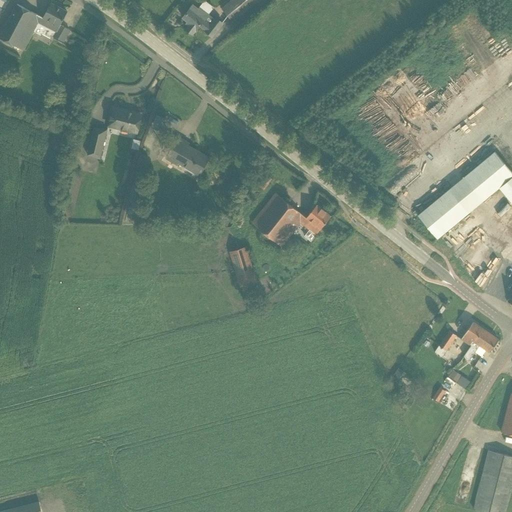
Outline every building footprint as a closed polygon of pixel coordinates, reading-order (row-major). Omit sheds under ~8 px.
[(230,0),(229,2),(221,8),(233,22),(259,0),(230,0)] [(38,15),(20,48),(24,50),(33,33),(41,37),(43,33),(46,27),(54,31),(51,35),(53,36),(53,35),(64,41),(69,31),(59,26),(67,12),(51,3),(43,18),(38,15)] [(16,4),(0,33),(0,37),(20,48),(38,15),(16,4)] [(192,6),(189,10),(183,18),(190,24),(186,29),(192,35),(199,26),(205,30),(206,28),(208,30),(211,26),(217,20),(216,19),(215,21),(200,9),(198,11),(192,6)] [(206,28),(205,30),(206,31),(205,32),(212,37),(222,24),(217,20),(211,26),(208,30),(206,28)] [(112,108),(108,128),(136,134),(141,115),(112,108)] [(94,127),(87,155),(93,156),(93,157),(99,159),(107,130),(94,127)] [(178,138),(173,146),(165,159),(176,165),(177,163),(198,176),(209,158),(187,146),(188,144),(178,138)] [(511,172),(495,152),(418,216),(437,239),(499,187),(511,176),(511,172)] [(136,162),(144,166),(148,157),(140,154),(136,162)] [(254,183),(263,190),(271,179),(262,172),(254,183)] [(511,176),(499,187),(511,203),(511,176)] [(276,193),(270,201),(252,223),(281,247),(300,223),(316,235),(331,216),(316,205),(306,218),(276,193)] [(496,217),(507,206),(501,199),(489,211),(496,217)] [(236,251),(230,252),(231,256),(237,279),(255,274),(247,251),(237,254),(236,251)] [(489,352),(498,340),(472,322),(461,338),(469,344),(471,345),(464,356),(469,360),(479,345),(489,352)] [(449,330),(439,345),(434,352),(442,357),(446,350),(456,335),(449,330)] [(446,377),(451,380),(456,373),(450,370),(446,377)] [(439,387),(432,398),(438,402),(445,391),(439,387)] [(501,432),(510,434),(511,434),(511,393),(501,432)] [(473,509),(483,511),(503,511),(511,480),(511,456),(489,450),(473,509)] [(0,511),(41,511),(39,501),(0,511)]
